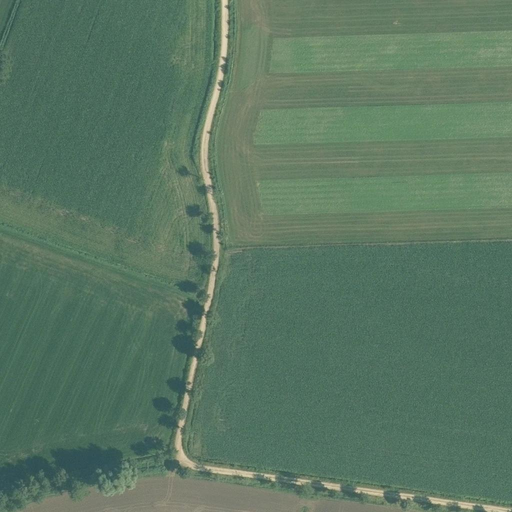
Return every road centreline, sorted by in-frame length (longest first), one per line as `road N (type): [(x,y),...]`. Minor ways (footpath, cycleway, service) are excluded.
road 1 (track): [(225,0),(198,158),(215,213),(214,264),(180,463)]
road 2 (track): [(180,463),(511,511)]
road 3 (track): [(0,506),(18,490),(167,459),(180,463)]
